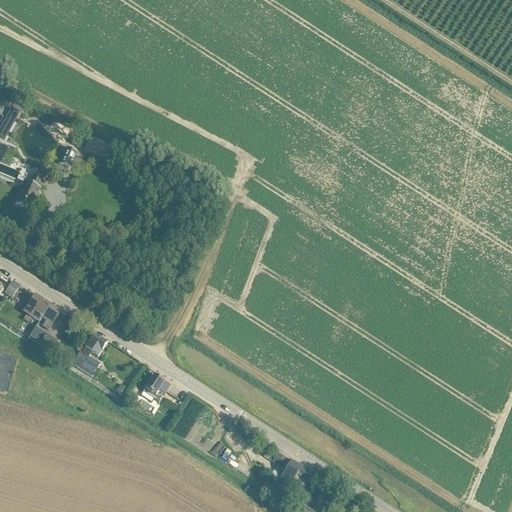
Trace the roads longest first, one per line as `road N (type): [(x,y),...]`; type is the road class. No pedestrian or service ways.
road 1 (tertiary): [(387,511),(0,261)]
road 2 (track): [(153,360),(231,198)]
